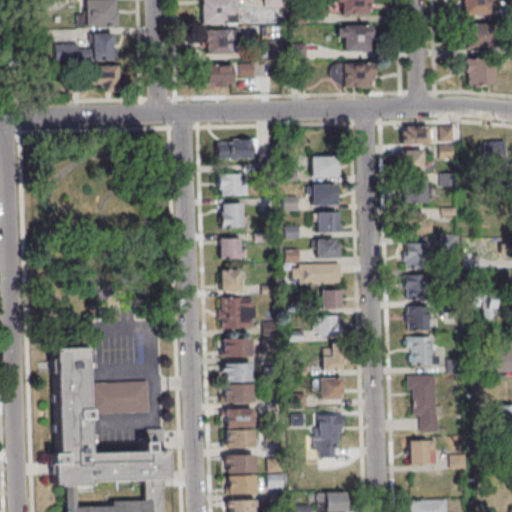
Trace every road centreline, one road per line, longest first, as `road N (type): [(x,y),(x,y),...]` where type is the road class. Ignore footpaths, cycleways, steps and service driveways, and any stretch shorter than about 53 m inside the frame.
road 1 (residential): [(511,113),(0,119)]
road 2 (residential): [(376,511),(363,110)]
road 3 (residential): [(193,511),(181,114)]
road 4 (residential): [(15,511),(5,119)]
